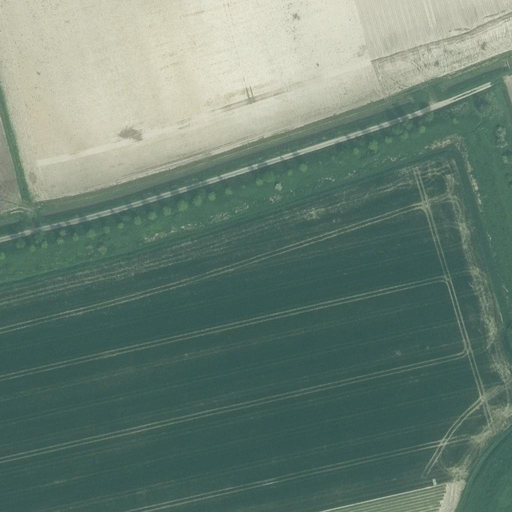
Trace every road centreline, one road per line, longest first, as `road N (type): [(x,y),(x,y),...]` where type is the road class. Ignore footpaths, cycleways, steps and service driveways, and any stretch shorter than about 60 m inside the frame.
road 1 (unclassified): [(0,240),(227,176),(493,85)]
road 2 (track): [(467,94),(511,291)]
